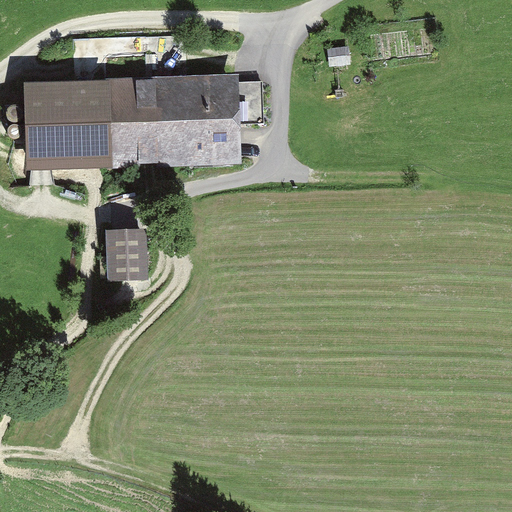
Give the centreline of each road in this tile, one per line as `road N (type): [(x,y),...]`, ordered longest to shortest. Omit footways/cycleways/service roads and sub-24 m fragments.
road 1 (track): [(327,0),(280,27),(282,112),(267,166),(149,202),(90,210)]
road 2 (track): [(75,457),(85,416),(131,335),(178,284),(182,264),(149,202)]
road 3 (track): [(280,27),(167,18),(90,22),(45,38),(0,72)]
